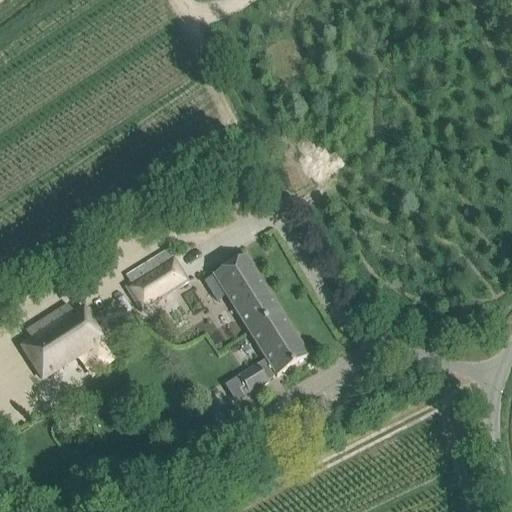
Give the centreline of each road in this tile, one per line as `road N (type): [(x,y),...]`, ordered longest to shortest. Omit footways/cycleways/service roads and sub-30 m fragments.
road 1 (track): [(199,16),(198,45),(234,121),(343,316),(370,337),(492,376)]
road 2 (track): [(0,276),(234,121)]
road 3 (unclassified): [(503,511),(492,376),(511,345)]
